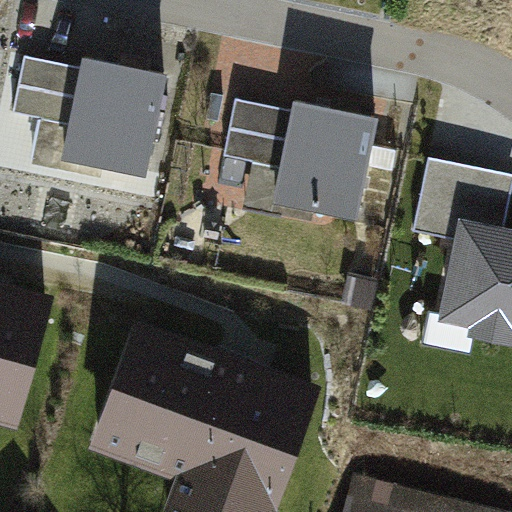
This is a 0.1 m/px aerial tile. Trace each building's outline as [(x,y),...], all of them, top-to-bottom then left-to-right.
[(171,78),(28,49),(16,107),(74,119),(68,152),(153,169),(171,78)] [(378,122),(240,94),(228,151),(287,163),(280,196),(359,213),(378,122)] [(511,217),(461,207),(442,307),(511,322),(511,217)] [(59,285),(0,268),(0,411),(21,417),(59,285)] [(276,511),(324,377),(137,308),(93,435),(178,465),(163,510),(167,511),(276,511)]
